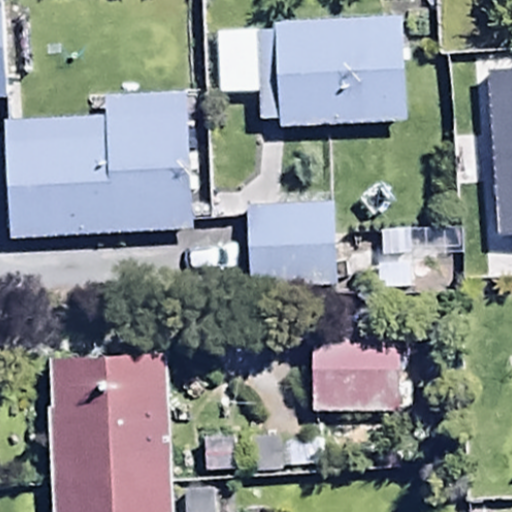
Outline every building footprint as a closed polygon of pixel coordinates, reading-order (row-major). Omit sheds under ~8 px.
[(259,0),(259,92),(400,93),(400,0),(259,0)] [(10,127),(14,243),(190,237),(185,102),(105,105),(106,124),(10,127)] [(337,159),(247,161),(248,249),(338,248),(337,159)] [(402,268),(305,269),(306,373),(403,372),(402,268)] [(177,511),(173,314),(50,317),(54,511),(177,511)]
